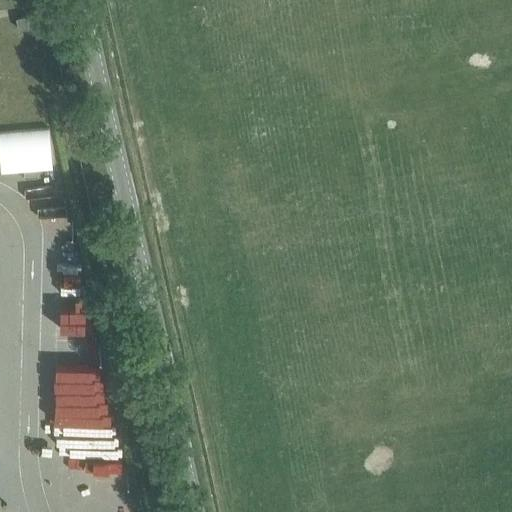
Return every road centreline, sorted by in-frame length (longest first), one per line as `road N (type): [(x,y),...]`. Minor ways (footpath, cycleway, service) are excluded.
road 1 (tertiary): [(194,511),(83,0)]
road 2 (unknown): [(0,306),(13,453),(47,511)]
